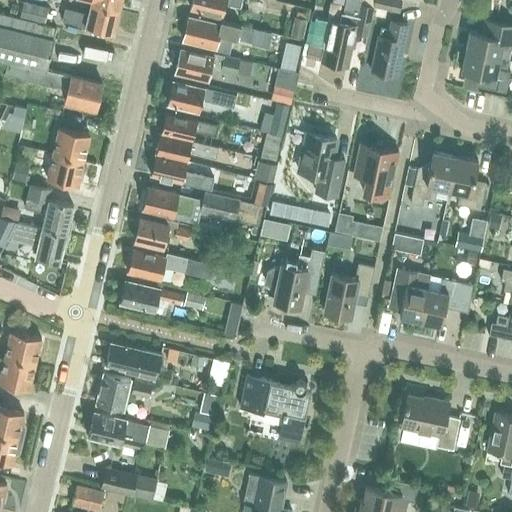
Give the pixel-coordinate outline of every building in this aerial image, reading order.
[(92,0),(92,2),(121,9),(122,0),(92,0)] [(194,0),(192,9),(222,16),(225,3),(241,7),(243,0),(194,0)] [(373,6),(373,5),(374,0),(361,0),(361,3),(358,15),(341,12),(339,20),(330,18),(330,20),(314,16),(306,56),(321,59),(321,60),(348,66),(355,32),(367,34),(373,6)] [(374,0),(373,5),(399,10),(400,0),(374,0)] [(488,13),(497,15),(499,3),(490,1),(488,13)] [(46,23),(49,8),(25,2),(21,17),(46,23)] [(121,9),(92,2),(90,12),(66,7),(63,20),(115,33),(121,9)] [(97,108),(103,83),(48,69),(55,38),(54,38),(57,27),(0,12),(0,57),(10,60),(7,74),(58,86),(70,88),(67,101),(97,108)] [(190,16),(184,40),(230,51),(233,37),(253,41),(256,29),(222,21),(221,24),(190,16)] [(304,36),(307,20),(296,17),(292,34),(304,36)] [(381,26),(372,71),(374,71),(374,74),(384,76),(384,73),(396,76),(407,23),(392,20),(390,28),(381,26)] [(470,28),(466,49),(500,56),(502,45),(511,47),(511,25),(492,21),(490,33),(470,28)] [(285,36),(281,51),(297,55),(301,40),(285,36)] [(237,74),(241,59),(215,53),(215,56),(182,48),(176,73),(208,81),(211,68),(237,74)] [(500,56),(466,49),(461,70),(481,74),(478,85),(506,91),(510,70),(497,67),(500,56)] [(285,55),(282,67),(282,68),(296,71),(299,58),(285,55)] [(241,59),(237,74),(249,77),(253,61),(241,59)] [(282,68),(282,67),(278,66),(274,85),(295,90),(299,72),(296,71),(282,68)] [(206,87),(206,89),(174,81),(169,104),(200,112),(203,99),(233,106),(236,94),(206,87)] [(274,85),(270,99),(275,100),(289,103),(292,104),(295,90),(274,85)] [(269,132),(281,135),(282,135),(289,103),(275,100),(269,132)] [(14,104),(12,112),(24,115),(26,107),(14,104)] [(193,141),(193,139),(195,131),(204,133),(204,132),(215,134),(218,125),(166,112),(161,134),(193,141)] [(249,119),(238,116),(236,124),(247,127),(249,119)] [(61,126),(54,152),(85,160),(91,134),(61,126)] [(337,195),(343,166),(331,163),(337,137),(307,131),(299,170),(318,175),(315,190),(337,195)] [(281,135),(269,132),(267,132),(261,157),(275,160),(281,135)] [(161,134),(156,154),(188,162),(191,151),(215,157),(218,145),(193,139),(193,141),(161,134)] [(386,149),(387,148),(360,142),(353,174),(365,176),(363,190),(389,195),(399,152),(386,149)] [(437,187),(449,189),(456,155),(433,150),(429,169),(418,167),(414,185),(410,202),(423,205),(424,197),(434,199),(437,187)] [(79,185),(85,160),(54,152),(48,178),(79,185)] [(156,154),(151,175),(203,187),(208,188),(210,189),(212,181),(213,177),(194,173),(186,171),(188,162),(156,154)] [(458,203),(468,205),(468,206),(480,209),(486,181),(474,179),(478,160),(456,155),(449,189),(460,191),(458,203)] [(16,161),(12,177),(25,180),(28,164),(16,161)] [(260,161),(256,177),(273,181),(277,165),(260,161)] [(409,165),(405,183),(414,185),(418,167),(409,165)] [(259,180),(254,202),(264,204),(268,182),(259,180)] [(47,212),(43,227),(67,232),(74,204),(51,198),(54,189),(32,183),(26,207),(47,212)] [(194,207),(196,198),(149,186),(143,209),(174,217),(176,207),(183,209),(184,205),(194,207)] [(223,195),(207,191),(206,191),(200,213),(236,222),(241,199),(223,195)] [(4,207),(2,217),(17,220),(20,211),(4,207)] [(339,212),(334,231),(349,234),(353,215),(339,212)] [(491,215),(489,225),(497,227),(499,217),(491,215)] [(2,217),(0,221),(0,242),(5,245),(17,220),(2,217)] [(187,240),(190,229),(178,226),(178,222),(166,219),(165,223),(142,217),(136,240),(163,247),(166,235),(187,240)] [(40,241),(28,238),(24,258),(37,261),(38,255),(61,261),(67,232),(43,227),(40,241)] [(316,228),(312,247),(322,249),(326,230),(316,228)] [(460,233),(457,245),(481,250),(483,238),(460,233)] [(336,248),(339,235),(332,234),(330,247),(336,248)] [(394,234),(390,250),(403,253),(407,237),(394,234)] [(281,262),(280,268),(273,266),(267,270),(265,280),(269,286),(276,287),(273,300),(300,305),(305,283),(317,286),(325,250),(312,248),(310,256),(299,254),(296,265),(281,262)] [(211,278),(214,265),(167,253),(167,257),(134,249),(128,272),(161,280),(164,267),(211,278)] [(469,249),(466,261),(475,263),(478,251),(469,249)] [(479,257),(477,265),(489,267),(490,260),(479,257)] [(448,277),(460,277),(460,260),(448,260),(448,277)] [(368,297),(375,265),(358,262),(355,278),(332,273),(324,311),(351,316),(355,294),(368,297)] [(400,314),(421,319),(427,287),(430,274),(397,267),(392,294),(403,297),(400,314)] [(511,291),(511,269),(503,267),(501,280),(505,281),(504,290),(511,291)] [(442,277),(439,290),(427,287),(421,319),(442,323),(445,306),(468,311),(474,284),(442,277)] [(383,282),(381,292),(388,294),(391,280),(384,279),(383,282)] [(127,280),(121,303),(169,315),(173,302),(181,304),(184,294),(127,280)] [(187,290),(183,303),(203,308),(206,295),(187,290)] [(511,306),(510,316),(498,314),(496,322),(492,322),(489,334),(511,338),(511,306)] [(12,330),(6,355),(37,363),(43,338),(12,330)] [(110,342),(104,365),(107,365),(136,371),(135,375),(136,375),(151,379),(155,380),(161,353),(142,348),(141,349),(112,342),(110,342)] [(193,355),(191,363),(202,365),(204,356),(193,353),(193,355)] [(37,363),(6,355),(0,380),(0,381),(31,389),(37,363)] [(214,362),(211,375),(225,379),(228,366),(214,362)] [(103,372),(96,403),(97,403),(124,410),(126,400),(135,402),(137,393),(149,396),(151,388),(152,384),(150,384),(151,379),(136,375),(135,379),(134,379),(134,382),(130,381),(130,378),(103,372)] [(297,380),(294,384),(247,374),(240,406),(283,416),(278,436),(300,441),(311,387),(305,386),(305,382),(301,380),(297,380)] [(151,379),(150,384),(152,384),(151,388),(157,390),(161,387),(162,381),(155,380),(151,379)] [(205,393),(200,411),(217,415),(221,397),(205,393)] [(403,426),(400,439),(435,447),(436,445),(454,449),(460,417),(447,414),(449,401),(433,397),(432,399),(408,394),(401,425),(403,426)] [(0,406),(0,433),(19,438),(23,438),(26,426),(23,422),(25,412),(0,406)] [(196,410),(192,426),(213,431),(217,415),(200,411),(196,410)] [(511,413),(495,410),(487,449),(502,452),(500,462),(511,464),(511,475),(511,479),(508,492),(511,493),(511,413)] [(127,419),(95,412),(89,437),(121,445),(121,444),(140,448),(142,439),(145,440),(149,424),(127,419)] [(0,460),(13,463),(15,453),(20,451),(23,438),(19,438),(0,433),(0,460)] [(208,459),(205,472),(226,477),(229,464),(208,459)] [(103,487),(132,494),(153,498),(157,479),(107,468),(103,487)] [(281,508),(287,481),(249,473),(243,501),(253,503),(251,511),(291,511),(292,510),(281,508)] [(360,511),(359,511),(405,511),(408,500),(418,502),(422,485),(390,478),(388,490),(366,485),(363,499),(360,498),(358,510),(360,511)] [(0,510),(2,511),(9,484),(0,481),(0,510)] [(100,511),(105,491),(78,485),(73,504),(100,511)] [(469,492),(466,507),(476,509),(479,494),(469,492)]
